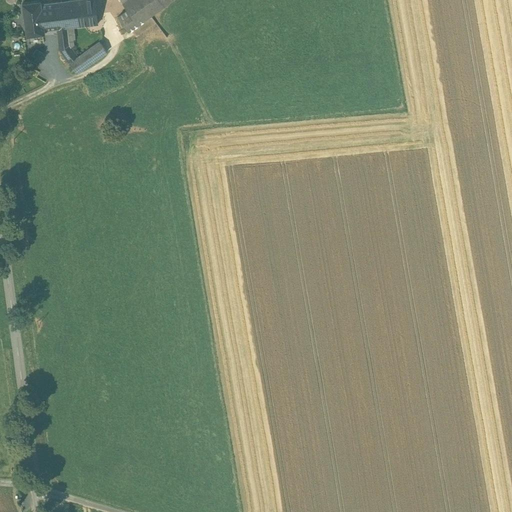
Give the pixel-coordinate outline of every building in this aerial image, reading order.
[(74,0),(41,4),(44,30),(57,29),(68,28),(74,27),(98,24),(94,0),(74,0)] [(124,0),(123,1),(128,9),(139,24),(171,0),(124,0)] [(41,1),(22,3),(27,36),(45,34),(44,30),(41,4),(41,1)] [(139,24),(128,9),(118,16),(129,31),(139,24)] [(68,28),(57,29),(58,37),(69,36),(68,28)] [(69,36),(58,37),(60,49),(70,45),(69,36)] [(69,63),(77,73),(108,51),(100,41),(78,57),(69,63)] [(70,45),(60,49),(69,63),(78,57),(71,47),(70,45)]
